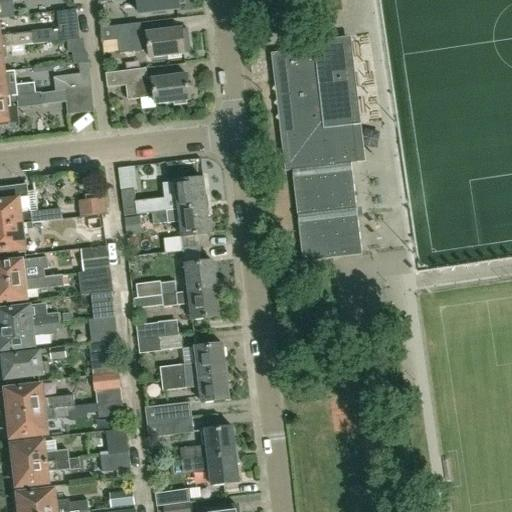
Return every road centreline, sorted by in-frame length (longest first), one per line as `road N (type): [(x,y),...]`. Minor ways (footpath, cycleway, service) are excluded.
road 1 (residential): [(282,511),(237,137)]
road 2 (track): [(440,511),(404,283),(511,268)]
road 3 (residential): [(0,160),(237,137)]
road 4 (residential): [(237,137),(221,0)]
